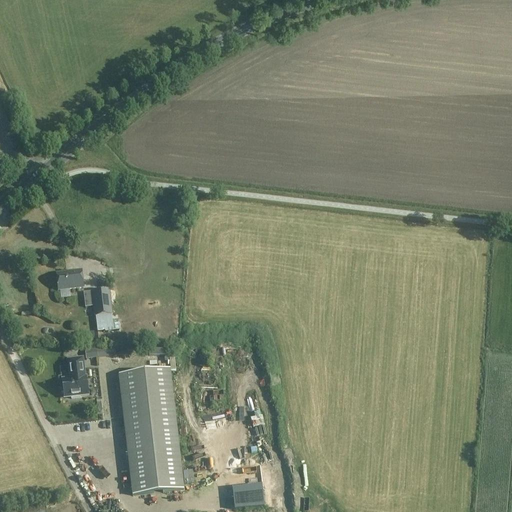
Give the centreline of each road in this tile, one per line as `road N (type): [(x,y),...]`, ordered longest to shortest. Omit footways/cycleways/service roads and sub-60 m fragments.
road 1 (primary): [(0,205),(174,69),(254,24),(318,0)]
road 2 (track): [(0,330),(86,511)]
